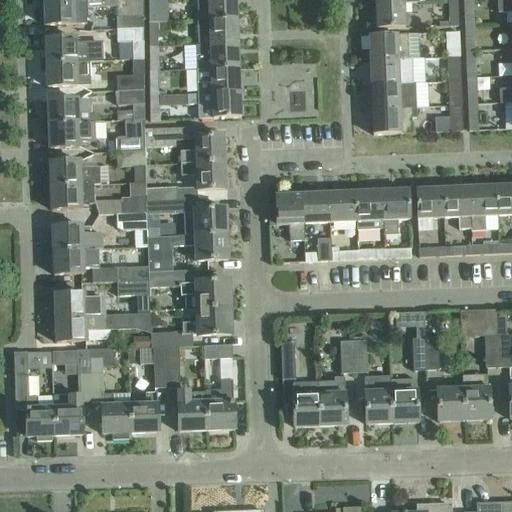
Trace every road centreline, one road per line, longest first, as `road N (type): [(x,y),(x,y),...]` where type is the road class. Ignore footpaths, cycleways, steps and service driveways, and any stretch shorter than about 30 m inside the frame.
road 1 (residential): [(0,479),(261,470)]
road 2 (residential): [(255,304),(511,296)]
road 3 (residential): [(261,470),(511,461)]
road 4 (residential): [(255,304),(257,173),(274,163),(348,160)]
road 5 (residential): [(261,470),(255,304)]
road 6 (residential): [(25,345),(25,231),(0,219)]
